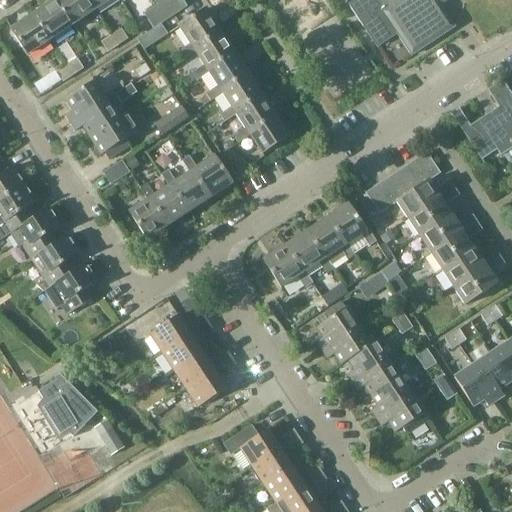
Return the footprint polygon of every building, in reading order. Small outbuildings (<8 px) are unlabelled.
[(33,15),(49,41),(72,25),(56,0),(33,15)] [(55,0),(56,0),(72,25),(95,11),(87,0),(55,0)] [(87,0),(95,11),(110,0),(87,0)] [(153,0),(157,6),(160,10),(175,0),(153,0)] [(175,0),(160,10),(167,21),(187,7),(182,0),(175,0)] [(455,28),(436,0),(357,0),(347,7),(375,49),(397,35),(411,57),(455,28)] [(154,29),(167,21),(160,10),(157,6),(144,15),(154,29)] [(195,53),(193,49),(220,31),(206,9),(179,28),(191,46),(180,53),(184,60),(195,53)] [(49,41),(33,15),(10,30),(27,55),(49,41)] [(145,51),(168,35),(162,25),(138,40),(145,51)] [(111,36),(118,46),(128,39),(122,29),(111,36)] [(206,70),(234,52),(220,31),(193,49),(195,53),(204,67),(193,74),(198,81),(209,74),(206,70)] [(118,46),(111,36),(102,42),(108,52),(118,46)] [(234,52),(206,70),(209,74),(218,88),(207,95),(211,102),(223,95),(220,91),(248,73),(234,52)] [(66,66),(72,76),(83,69),(76,59),(66,66)] [(139,78),(149,72),(144,64),(134,71),(139,78)] [(72,76),(66,66),(56,72),(63,82),(72,76)] [(149,72),(139,78),(143,84),(153,78),(149,72)] [(236,116),(234,112),(262,94),(248,73),(220,91),(223,95),(232,109),(220,116),(225,123),(236,116)] [(70,123),(106,100),(94,81),(65,100),(72,110),(65,115),(70,123)] [(495,86),(511,111),(511,95),(502,81),(495,86)] [(484,117),(508,152),(511,149),(511,143),(511,142),(511,140),(511,111),(495,86),(487,91),(499,108),(484,117)] [(250,137),(248,134),(276,115),(262,94),(234,112),(236,116),(246,130),(234,137),(239,144),(250,137)] [(89,137),(118,118),(106,100),(70,123),(76,131),(82,127),(89,137)] [(163,135),(189,118),(180,106),(155,122),(163,135)] [(508,152),(484,117),(470,126),(459,109),(451,114),(481,161),(497,151),(501,157),(508,152)] [(129,111),(118,118),(89,137),(101,156),(104,153),(108,160),(130,146),(126,139),(141,130),(129,111)] [(262,155),(290,137),(276,115),(248,134),(250,137),(259,151),(248,158),(252,165),(264,157),(262,155)] [(416,160),(431,181),(441,174),(427,153),(416,160)] [(214,156),(196,168),(188,157),(181,161),(189,173),(193,170),(211,198),(232,184),(214,156)] [(419,188),(429,182),(431,181),(416,160),(406,167),(419,188)] [(111,185),(129,173),(122,162),(103,174),(111,185)] [(0,200),(24,185),(13,167),(3,174),(0,170),(0,200)] [(409,194),(419,188),(406,167),(396,174),(409,194)] [(161,175),(169,186),(172,184),(190,212),(211,198),(193,170),(189,173),(175,182),(168,170),(161,175)] [(399,200),(409,194),(396,174),(386,180),(399,200)] [(399,200),(386,180),(376,187),(390,208),(397,203),(396,202),(399,200)] [(409,221),(455,189),(450,181),(435,191),(429,182),(419,188),(409,194),(399,200),(396,202),(397,203),(409,221)] [(172,184),(169,186),(154,196),(147,184),(140,189),(147,200),(151,199),(169,226),(190,212),(172,184)] [(24,185),(0,200),(0,214),(2,218),(0,219),(0,225),(7,236),(19,229),(32,219),(26,210),(36,203),(24,185)] [(390,208),(376,187),(366,194),(380,215),(390,208)] [(419,237),(451,216),(445,206),(460,196),(455,189),(409,221),(419,237)] [(151,199),(147,200),(129,212),(147,241),(169,226),(151,199)] [(348,205),(346,206),(343,201),(333,208),(334,210),(325,216),(324,214),(323,214),(326,219),(327,219),(344,247),(348,245),(362,236),(369,247),(376,243),(369,231),(366,232),(348,205)] [(32,219),(19,229),(27,241),(21,245),(31,260),(38,256),(57,242),(51,233),(61,226),(49,208),(32,219)] [(431,254),(477,223),(473,216),(458,226),(451,216),(419,237),(431,254)] [(344,247),(327,219),(326,219),(305,233),(323,260),(327,259),(341,250),(348,261),(355,256),(348,245),(344,247)] [(442,271),(474,250),(467,240),(482,231),(477,223),(431,254),(442,271)] [(323,260),(305,233),(284,247),(302,274),(306,272),(320,263),(327,275),(334,270),(327,259),(323,260)] [(31,260),(39,273),(49,288),(55,284),(75,270),(69,261),(79,254),(67,236),(57,242),(38,256),(31,260)] [(302,274),(284,247),(263,261),(281,289),(298,277),(306,288),(313,284),(306,272),(302,274)] [(453,288),(500,257),(495,250),(480,260),(474,250),(442,271),(453,288)] [(500,257),(453,288),(465,306),(497,285),(490,275),(505,265),(500,257)] [(75,270),(55,284),(64,297),(58,301),(67,315),(94,298),(87,288),(97,282),(86,264),(75,270)] [(322,352),(358,328),(341,303),(326,313),(330,320),(317,329),(323,339),(317,343),(322,352)] [(488,311),(495,322),(502,318),(495,306),(488,311)] [(495,322),(488,311),(480,316),(488,327),(495,322)] [(397,329),(407,321),(403,315),(392,322),(397,329)] [(162,353),(190,335),(178,316),(150,335),(162,353)] [(198,329),(209,323),(205,317),(194,323),(198,329)] [(407,321),(397,329),(401,335),(412,328),(407,321)] [(209,323),(198,329),(202,336),(213,329),(209,323)] [(370,346),(369,346),(358,328),(322,352),(328,360),(334,355),(341,366),(348,362),(347,361),(370,346)] [(453,334),(460,345),(468,340),(460,329),(453,334)] [(460,345),(453,334),(445,339),(453,350),(460,345)] [(174,372),(202,353),(190,335),(162,353),(174,372)] [(352,383),(388,360),(376,341),(369,346),(370,346),(347,361),(348,362),(354,371),(347,375),(352,383)] [(490,355),(509,384),(511,382),(511,347),(509,343),(490,355)] [(421,364),(431,357),(426,349),(415,356),(421,364)] [(186,390),(214,371),(202,353),(174,372),(186,390)] [(222,366),(232,359),(228,353),(218,360),(222,366)] [(509,384),(490,355),(472,366),(496,402),(504,397),(500,390),(509,384)] [(431,357),(421,364),(425,371),(435,364),(431,357)] [(232,359),(222,366),(226,372),(236,365),(232,359)] [(371,397),(400,378),(388,360),(352,383),(358,392),(364,387),(371,397)] [(496,402),(472,366),(454,379),(473,408),(483,401),(487,408),(496,402)] [(214,371),(186,390),(198,409),(226,390),(214,371)] [(447,402),(457,395),(443,375),(433,382),(447,402)] [(43,407),(61,435),(68,431),(74,437),(99,412),(63,376),(39,391),(47,405),(43,407)] [(376,420),(412,397),(400,378),(371,397),(377,407),(371,411),(376,420)] [(412,397),(376,420),(381,428),(388,424),(395,434),(408,425),(413,431),(428,421),(412,397)] [(230,455),(239,449),(252,468),(280,449),(268,431),(258,437),(251,427),(223,445),(230,455)] [(110,456),(122,449),(110,428),(98,435),(100,439),(104,447),(110,456)] [(287,445),(298,437),(294,430),(282,438),(287,445)] [(298,437),(287,445),(292,452),(303,444),(298,437)] [(263,486),(292,467),(280,449),(252,468),(263,486)] [(311,481),(322,474),(317,466),(306,474),(311,481)] [(275,504),(304,486),(292,467),(263,486),(275,504)] [(322,474),(311,481),(315,488),(327,480),(322,474)] [(267,511),(302,511),(315,503),(304,486),(275,504),(266,511),(267,511)] [(331,511),(341,511),(346,509),(341,502),(330,510),(331,511)] [(321,511),(315,503),(302,511),(321,511)]
